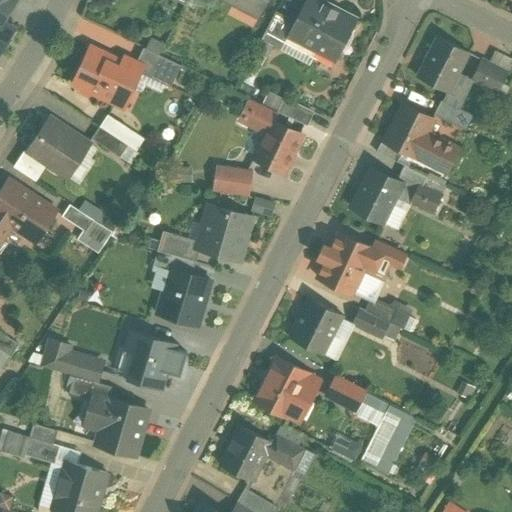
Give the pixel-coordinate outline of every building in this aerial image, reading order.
[(0,0),(0,25),(2,22),(15,0),(0,0)] [(272,0),(211,0),(259,25),(272,0)] [(363,11),(339,0),(299,0),(280,34),(335,62),(363,11)] [(0,25),(0,51),(13,30),(2,22),(0,25)] [(438,36),(418,77),(449,92),(469,52),(438,36)] [(115,64),(89,51),(74,84),(80,88),(80,91),(89,96),(94,94),(116,104),(125,85),(133,89),(143,68),(124,59),(119,70),(113,67),(115,64)] [(303,135),(273,121),(278,112),(250,99),(241,117),(247,120),(248,118),(268,128),(254,158),(284,173),(303,135)] [(433,120),(403,105),(385,140),(415,156),(433,120)] [(104,114),(90,139),(129,162),(144,137),(104,114)] [(90,145),(50,119),(29,151),(69,178),(70,176),(66,174),(75,159),(79,161),(90,145)] [(253,171),(213,167),(208,197),(249,200),(253,171)] [(403,184),(371,167),(359,190),(351,207),(383,223),(403,184)] [(431,214),(444,186),(402,167),(397,178),(414,185),(406,203),(431,214)] [(57,210),(10,180),(0,194),(0,240),(2,241),(3,240),(0,237),(0,235),(7,224),(35,243),(57,210)] [(78,209),(67,203),(60,217),(82,228),(75,241),(98,253),(110,231),(98,225),(104,213),(82,202),(78,209)] [(251,217),(210,205),(204,225),(208,226),(203,243),(199,242),(197,248),(239,260),(251,217)] [(392,258),(338,233),(331,249),(325,246),(319,258),(325,261),(318,277),(329,282),(353,294),(355,290),(365,269),(383,278),(392,258)] [(211,281),(170,269),(170,270),(175,272),(170,289),(165,287),(158,313),(198,325),(211,281)] [(0,285),(0,308),(11,293),(0,285)] [(343,315),(309,298),(309,299),(310,300),(302,315),(299,321),(298,321),(290,337),(324,354),(343,315)] [(382,335),(394,341),(400,327),(405,330),(414,310),(392,300),(387,309),(362,298),(350,324),(381,338),(382,335)] [(178,344),(130,330),(125,349),(136,353),(128,378),(125,377),(124,380),(166,392),(166,390),(164,390),(171,363),(173,364),(178,344)] [(103,359),(70,350),(72,344),(48,338),(40,366),(96,382),(103,359)] [(318,378),(271,357),(259,382),(306,403),(318,378)] [(362,393),(329,377),(320,395),(353,412),(362,393)] [(306,403),(259,382),(248,407),(295,428),(306,403)] [(149,410),(110,399),(94,395),(91,409),(95,411),(91,426),(101,429),(96,444),(135,456),(149,410)] [(235,420),(211,466),(248,485),(239,502),(257,511),(275,511),(284,496),(259,484),(269,464),(291,476),(302,456),(235,420)] [(0,449),(44,463),(54,429),(31,423),(28,436),(1,429),(0,433),(0,449)] [(354,463),(362,444),(333,432),(325,450),(354,463)] [(96,511),(108,474),(66,462),(52,510),(57,511),(96,511)] [(466,511),(446,499),(437,511),(466,511)]
